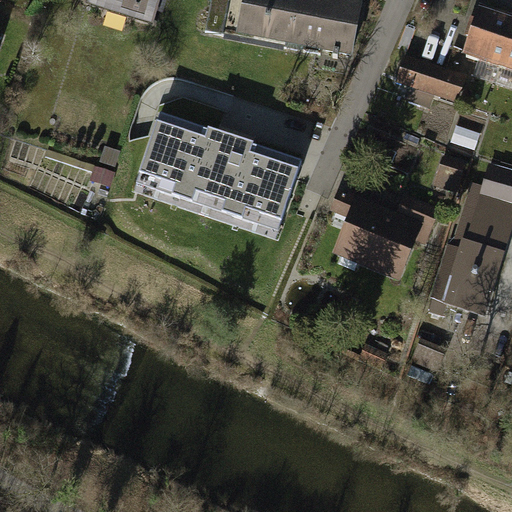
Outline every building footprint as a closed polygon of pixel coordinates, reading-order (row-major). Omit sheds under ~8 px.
[(88,0),(85,12),(157,33),(166,0),(88,0)] [(212,0),(205,38),(228,43),(236,0),(212,0)] [(236,0),(228,43),(353,67),(364,10),(330,3),(330,0),(236,0)] [(511,25),(481,15),(463,67),(511,83),(511,25)] [(406,60),(396,89),(459,111),(469,83),(406,60)] [(277,242),(302,165),(255,150),(260,136),(219,122),(215,134),(160,117),(135,195),(277,242)] [(486,124),(462,117),(457,132),(481,140),(486,124)] [(421,141),(407,136),(404,143),(419,148),(421,141)] [(467,171),(444,163),(435,191),(458,199),(467,171)] [(97,167),(93,178),(115,186),(119,174),(97,167)] [(511,237),(511,175),(490,168),(483,190),(474,187),(455,245),(451,243),(431,308),(484,325),(511,237)] [(348,225),(332,262),(399,289),(417,246),(425,250),(432,233),(397,219),(339,195),(329,218),(348,225)] [(405,198),(397,219),(432,233),(441,213),(405,198)] [(418,365),(442,371),(447,354),(423,347),(418,365)] [(395,364),(363,350),(359,362),(390,375),(395,364)]
